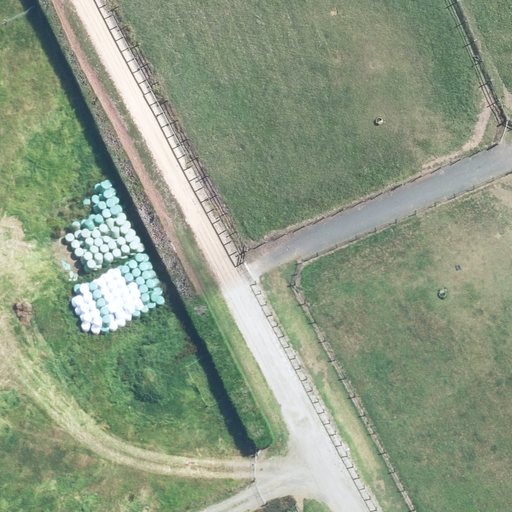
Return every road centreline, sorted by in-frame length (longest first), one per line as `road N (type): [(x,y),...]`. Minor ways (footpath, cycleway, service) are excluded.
road 1 (track): [(352,511),(89,0)]
road 2 (track): [(511,133),(220,257)]
road 3 (track): [(315,445),(173,511)]
